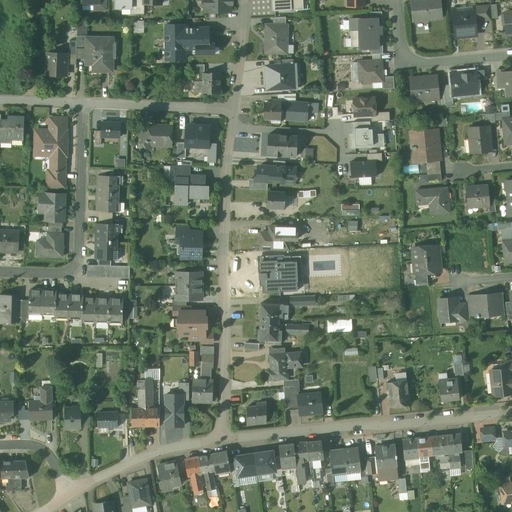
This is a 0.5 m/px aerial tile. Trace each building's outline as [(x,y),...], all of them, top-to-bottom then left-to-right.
[(116,0),(116,7),(122,7),(122,9),(130,9),(130,0),(116,0)] [(143,0),(136,0),(136,14),(144,14),(144,4),(143,4),(143,0)] [(201,0),(201,4),(204,7),(205,7),(205,12),(231,12),(231,4),(233,4),(232,0),(201,0)] [(271,0),(272,11),(292,10),(291,0),(271,0)] [(439,0),(410,0),(412,21),(441,18),(439,0)] [(490,5),(478,6),(479,19),(491,18),(490,5)] [(473,11),(453,13),(456,37),(473,35),(472,22),(474,22),(473,11)] [(381,12),(370,12),(370,19),(377,19),(377,23),(382,23),(381,12)] [(370,19),(350,19),(351,49),(370,48),(378,48),(378,44),(377,33),(381,33),(380,27),(377,27),(377,23),(377,19),(370,19)] [(141,32),(142,22),(134,21),(133,31),(141,32)] [(77,22),(77,35),(87,36),(87,22),(77,22)] [(273,24),(267,24),(266,52),(286,52),(287,25),(273,24)] [(184,47),(184,31),(184,25),(167,26),(167,60),(184,60),(184,47)] [(184,31),(184,47),(197,47),(197,54),(209,54),(208,29),(187,29),(187,31),(184,31)] [(87,36),(77,35),(77,41),(76,55),(76,59),(86,59),(86,37),(87,37),(87,36)] [(87,37),(86,37),(86,59),(86,65),(100,65),(100,72),(113,72),(113,38),(87,37)] [(378,44),(378,48),(370,48),(371,54),(382,54),(382,44),(378,44)] [(68,54),(47,53),(47,74),(67,74),(68,54)] [(381,61),(359,62),(360,82),(362,84),(370,84),(372,81),(381,81),(382,81),(382,77),(381,61)] [(293,64),(281,65),(281,66),(275,66),(275,65),(265,66),(267,89),(294,87),(293,64)] [(504,69),(497,70),(498,88),(506,88),(504,72),(504,69)] [(211,74),(204,74),(203,82),(195,81),(194,92),(204,93),(204,91),(211,91),(211,93),(220,93),(220,73),(211,73),(211,74)] [(476,73),(454,75),(455,90),(465,89),(466,93),(475,92),(475,83),(477,83),(476,73)] [(393,76),(382,77),(382,81),(381,81),(382,89),(394,88),(393,76)] [(437,92),(435,77),(411,79),(413,101),(437,99),(437,92)] [(452,85),(443,85),(444,91),(445,106),(453,105),(452,85)] [(444,91),(437,92),(437,99),(437,106),(445,106),(444,91)] [(352,99),(353,118),(375,117),(374,98),(352,99)] [(281,101),(274,100),(274,103),(265,103),(265,118),(281,118),(281,101)] [(309,103),(287,101),(287,110),(308,112),(309,103)] [(308,112),(287,110),(286,121),(307,123),(308,112)] [(510,112),(494,113),(495,121),(503,120),(502,119),(510,118),(510,112)] [(24,117),(8,116),(7,120),(1,119),(0,126),(0,142),(23,143),(24,129),(24,117)] [(50,131),(36,131),(35,146),(43,146),(42,155),(52,155),(52,163),(55,164),(55,171),(52,171),(52,172),(52,178),(49,178),(48,186),(64,186),(64,155),(66,155),(67,131),(65,131),(66,118),(51,118),(50,131)] [(511,118),(510,118),(502,119),(503,120),(504,140),(511,138),(511,118)] [(446,119),(437,119),(437,127),(447,126),(446,119)] [(120,123),(102,122),(101,131),(101,136),(119,137),(120,123)] [(172,126),(151,125),(146,133),(140,143),(145,147),(148,143),(153,146),(153,145),(171,146),(172,126)] [(209,127),(186,126),(185,143),(185,146),(186,146),(208,147),(209,127)] [(489,126),(468,128),(470,141),(472,141),(473,153),(471,153),(471,154),(492,152),(489,126)] [(349,128),(349,149),(371,148),(370,128),(349,128)] [(140,130),(140,131),(134,140),(140,143),(146,133),(140,129),(140,130)] [(435,131),(411,133),(412,134),(414,134),(415,146),(411,147),(411,149),(412,149),(413,159),(423,158),(423,160),(426,160),(439,159),(440,158),(439,150),(435,150),(435,143),(436,143),(435,131)] [(299,140),(270,138),(269,158),(276,159),(275,160),(282,160),(282,159),(298,160),(299,140)] [(185,143),(177,143),(177,158),(185,158),(186,146),(185,146),(185,143)] [(312,161),(312,148),(301,147),(301,160),(312,161)] [(124,166),(124,157),(114,157),(114,166),(124,166)] [(439,159),(426,160),(427,175),(440,173),(439,159)] [(350,162),(351,179),(376,177),(375,160),(350,162)] [(189,167),(171,166),(171,179),(176,179),(176,175),(189,176),(189,167)] [(295,168),(258,166),(258,171),(256,171),(255,180),(271,181),(271,180),(280,180),(284,181),(284,178),(294,179),(295,172),(295,173),(295,168)] [(440,173),(427,175),(428,182),(441,181),(440,173)] [(100,175),(98,175),(97,193),(118,194),(118,185),(116,185),(116,177),(120,177),(120,176),(113,176),(100,175)] [(189,176),(176,175),(176,179),(175,193),(175,204),(186,204),(187,197),(208,198),(208,187),(204,187),(204,176),(189,176)] [(487,186),(466,187),(468,208),(469,208),(469,207),(478,206),(478,207),(489,206),(488,200),(487,186)] [(285,196),(285,189),(268,188),(266,207),(284,209),(284,205),(285,196)] [(447,188),(416,191),(417,205),(418,204),(418,202),(429,201),(431,214),(449,212),(447,188)] [(118,194),(97,193),(97,211),(99,211),(112,212),(119,212),(119,211),(115,211),(115,204),(118,204),(118,194)] [(65,194),(42,194),(41,205),(47,205),(47,220),(50,220),(62,220),(64,220),(65,194)] [(348,220),(347,229),(357,230),(357,220),(348,220)] [(511,226),(511,222),(487,224),(488,231),(502,229),(504,242),(511,241),(511,226)] [(99,223),(97,223),(96,241),(117,242),(117,233),(115,233),(115,225),(119,225),(119,224),(112,224),(99,223)] [(296,227),(270,226),(270,233),(261,233),(261,248),(284,249),(284,239),(296,239),(296,227)] [(0,230),(0,251),(19,252),(20,231),(0,230)] [(189,232),(189,233),(176,233),(176,243),(181,243),(180,258),(202,258),(202,232),(189,232)] [(50,233),(48,233),(48,243),(38,243),(37,256),(63,257),(64,234),(62,234),(50,233)] [(117,242),(96,241),(96,260),(98,260),(111,260),(118,260),(118,259),(114,259),(114,251),(116,251),(117,242)] [(437,246),(413,248),(414,261),(438,259),(437,246)] [(329,249),(306,250),(306,263),(330,263),(329,249)] [(366,250),(347,249),(347,260),(365,262),(366,250)] [(438,259),(414,261),(415,273),(416,274),(427,273),(439,272),(438,259)] [(276,267),(261,268),(261,273),(259,273),(259,279),(262,279),(263,292),(280,291),(280,289),(293,289),(292,282),(294,282),(294,274),(293,272),(293,261),(276,262),(276,267)] [(185,272),(176,272),(176,286),(202,286),(202,272),(185,272)] [(202,286),(176,286),(176,299),(176,300),(186,300),(202,300),(202,286)] [(43,291),(29,290),(29,300),(29,311),(31,311),(42,312),(43,291)] [(56,291),(43,291),(42,312),(56,312),(56,294),(56,291)] [(17,295),(0,294),(0,320),(5,320),(5,317),(17,318),(17,323),(17,325),(18,318),(18,317),(16,317),(17,300),(17,295)] [(70,294),(56,294),(56,312),(56,315),(69,316),(70,294)] [(83,295),(70,294),(69,316),(82,316),(83,298),(83,295)] [(498,294),(474,296),(475,303),(476,303),(477,317),(478,317),(478,318),(480,318),(480,316),(488,316),(488,311),(500,310),(498,294)] [(313,296),(289,297),(290,306),(313,304),(313,296)] [(474,296),(466,297),(467,304),(468,318),(477,317),(476,303),(475,303),(474,296)] [(96,298),(83,298),(82,316),(82,319),(96,319),(96,298)] [(110,299),(96,298),(96,319),(109,320),(110,299)] [(455,298),(439,299),(440,311),(438,313),(438,316),(440,318),(441,322),(457,321),(458,321),(456,305),(455,298)] [(123,299),(110,299),(109,320),(123,320),(123,299)] [(288,305),(260,303),(259,315),(260,315),(260,323),(278,324),(278,316),(281,317),(281,311),(288,311),(288,305)] [(467,304),(456,305),(458,321),(457,321),(457,323),(468,322),(468,318),(467,304)] [(186,306),(173,306),(173,315),(180,315),(180,312),(188,312),(191,312),(191,306),(186,306)] [(188,312),(180,312),(180,315),(180,318),(178,318),(178,327),(180,327),(180,334),(190,334),(190,339),(204,339),(204,334),(205,334),(205,327),(206,327),(206,318),(205,318),(205,312),(191,312),(188,312)] [(327,331),(352,330),(352,318),(327,319),(327,331)] [(278,324),(260,323),(259,330),(258,329),(258,339),(264,339),(272,340),(280,340),(281,331),(277,331),(278,324)] [(302,324),(286,324),(286,333),(302,334),(302,324)] [(200,347),(200,355),(214,356),(214,347),(200,347)] [(285,353),(269,355),(270,369),(265,370),(266,379),(287,378),(285,353)] [(451,355),(452,362),(461,361),(460,354),(451,355)] [(462,363),(454,364),(455,376),(463,375),(462,363)] [(369,381),(377,380),(376,369),(376,365),(368,366),(369,381)] [(200,380),(193,380),(192,401),(212,402),(213,381),(211,381),(211,369),(201,368),(200,380)] [(505,369),(490,371),(493,395),(511,393),(511,382),(511,373),(510,368),(505,369)] [(456,379),(439,380),(441,401),(459,399),(456,379)] [(406,381),(385,383),(386,391),(389,391),(390,407),(409,405),(406,381)] [(286,386),(283,386),(286,410),(299,408),(297,395),(298,395),(297,391),(299,391),(299,385),(286,386)] [(41,400),(29,401),(30,419),(53,418),(51,386),(40,387),(41,400)] [(298,395),(297,395),(299,408),(299,415),(322,412),(320,392),(298,395)] [(166,425),(182,425),(182,395),(165,395),(166,425)] [(13,403),(0,402),(0,420),(11,420),(11,414),(14,414),(13,403)] [(265,404),(253,406),(254,410),(244,411),(246,427),(268,424),(265,404)] [(90,424),(89,407),(80,408),(81,424),(90,424)] [(80,408),(64,408),(65,428),(81,428),(81,424),(80,408)] [(139,408),(132,408),(132,426),(146,426),(146,408),(139,408)] [(151,408),(146,408),(146,426),(159,426),(159,408),(151,408)] [(117,413),(98,413),(98,428),(118,428),(117,413)] [(494,428),(481,429),(482,440),(495,439),(494,428)] [(460,434),(447,435),(448,453),(450,468),(459,467),(458,460),(457,460),(456,452),(462,452),(460,434)] [(447,435),(432,437),(434,455),(439,454),(440,462),(440,469),(450,468),(448,453),(447,435)] [(432,437),(417,438),(419,456),(419,457),(419,463),(421,472),(422,472),(430,471),(430,469),(430,468),(428,455),(434,455),(432,437)] [(417,438),(403,439),(405,458),(419,457),(419,456),(417,438)] [(321,441),(307,442),(308,460),(309,461),(312,461),(313,475),(314,480),(321,480),(319,460),(324,459),(321,441)] [(307,442),(293,444),(295,462),(300,461),(302,474),(307,473),(306,460),(308,460),(307,442)] [(293,444),(279,445),(280,456),(281,468),(296,466),(295,462),(293,444)] [(395,445),(376,447),(377,456),(376,456),(377,468),(378,473),(378,475),(386,474),(386,479),(398,478),(397,466),(395,445)] [(358,448),(344,450),(346,473),(360,471),(360,465),(358,448)] [(344,450),(330,451),(331,464),(330,464),(330,467),(331,467),(331,468),(332,474),(333,474),(346,473),(344,450)] [(472,450),(464,451),(466,469),(473,468),(472,450)] [(227,451),(211,454),(214,471),(215,473),(230,470),(229,464),(227,451)] [(272,451),(253,454),(256,474),(275,471),(273,457),(272,451)] [(211,454),(198,457),(201,474),(204,473),(206,486),(209,485),(209,483),(214,482),(212,472),(214,471),(211,454)] [(253,454),(234,457),(235,463),(237,477),(238,477),(256,474),(253,454)] [(281,468),(280,456),(273,457),(275,471),(275,475),(282,474),(281,468)] [(376,456),(365,458),(366,464),(367,474),(378,473),(377,468),(376,456)] [(198,457),(185,459),(188,476),(191,476),(193,486),(198,485),(199,487),(201,487),(199,474),(201,474),(198,457)] [(25,460),(13,461),(14,484),(14,490),(21,490),(21,478),(29,477),(25,460)] [(13,461),(0,461),(1,478),(11,478),(11,480),(9,480),(9,484),(7,484),(7,490),(14,490),(14,484),(13,461)] [(175,461),(159,465),(161,473),(159,473),(163,490),(173,487),(172,482),(180,480),(175,461)] [(235,463),(229,464),(230,470),(230,473),(232,481),(238,480),(238,477),(237,477),(235,463)] [(331,468),(326,469),(327,486),(334,485),(333,474),(332,474),(331,468)] [(510,476),(497,478),(498,486),(501,486),(501,485),(510,484),(510,476)] [(146,479),(128,483),(130,496),(132,508),(151,504),(146,479)] [(405,480),(398,480),(399,493),(406,493),(405,480)] [(511,483),(510,484),(501,485),(501,486),(503,498),(509,497),(511,500),(511,483)] [(236,492),(238,504),(245,502),(243,491),(236,492)] [(130,496),(122,498),(124,511),(133,511),(132,508),(130,496)] [(114,511),(113,501),(93,504),(94,511),(114,511)]
